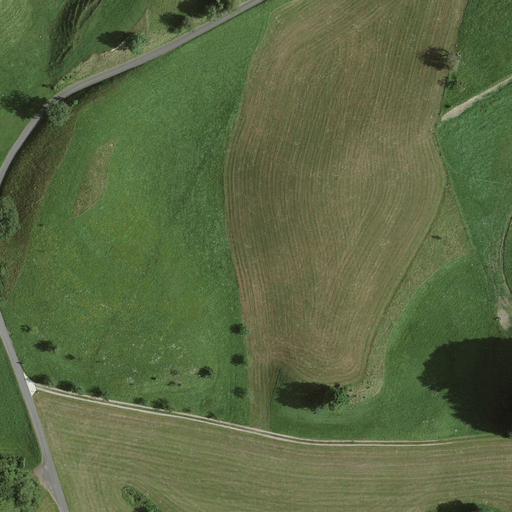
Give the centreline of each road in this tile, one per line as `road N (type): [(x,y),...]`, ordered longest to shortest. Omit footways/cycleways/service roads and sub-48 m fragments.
road 1 (track): [(481,439),(318,446),(23,381)]
road 2 (unclassified): [(0,180),(42,110),(68,91),(256,0)]
road 3 (unclassified): [(23,381),(65,511)]
